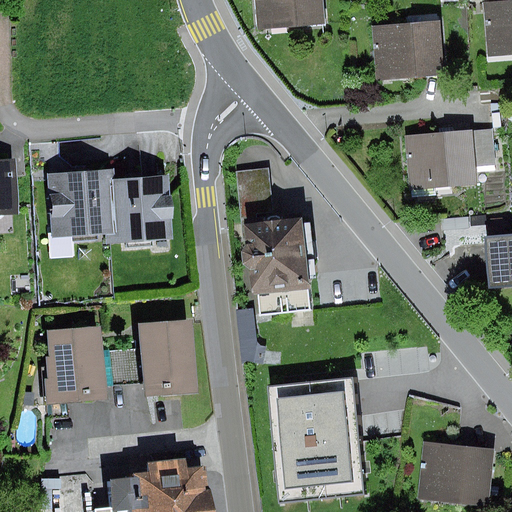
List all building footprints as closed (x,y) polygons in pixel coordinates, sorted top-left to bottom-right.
[(323,0),(257,0),(259,19),(299,16),(300,26),(326,24),(323,0)] [(511,1),(486,3),(489,47),(511,45),(511,1)] [(440,22),(375,28),(378,71),(418,68),(418,78),(444,76),(440,22)] [(473,131),(408,137),(412,190),(436,188),(435,178),(451,177),(451,187),(477,185),(473,131)] [(0,218),(22,218),(20,164),(0,164),(0,218)] [(267,170),(237,173),(242,216),(272,213),(267,170)] [(111,175),(51,177),(53,237),(113,235),(111,187),(111,175)] [(169,185),(111,187),(113,235),(113,249),(171,247),(169,185)] [(252,225),(255,247),(250,253),(251,263),(257,267),(262,316),(312,311),(309,281),(314,276),(312,265),(307,260),(305,244),(310,239),(308,227),(303,223),(303,220),(252,225)] [(511,234),(487,237),(491,282),(511,280),(511,234)] [(251,311),(237,313),(242,364),(247,361),(262,364),(264,351),(253,339),(251,311)] [(185,319),(130,323),(135,397),(191,393),(185,319)] [(93,327),(40,330),(42,357),(39,358),(41,379),(38,379),(40,405),(99,400),(93,327)] [(356,378),(281,386),(283,407),(272,409),(281,491),(304,489),(306,502),(312,502),(311,488),(337,486),(338,499),(345,498),(343,485),(367,482),(356,378)] [(493,452),(428,445),(426,464),(422,464),(422,468),(426,468),(424,488),(463,492),(462,502),(487,505),(493,452)] [(212,511),(209,471),(100,480),(102,511),(212,511)]
